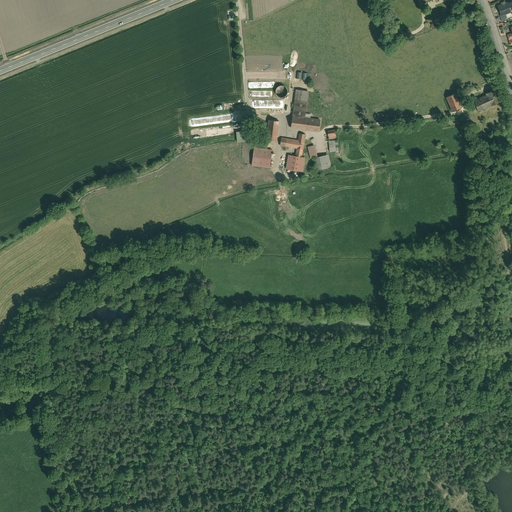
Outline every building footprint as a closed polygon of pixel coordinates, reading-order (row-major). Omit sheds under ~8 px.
[(472,6),(469,0),(468,0),(462,3),(464,10),(472,6)] [(501,4),(496,6),(500,15),(510,11),(511,13),(511,12),(511,0),(510,0),(505,2),(505,1),(500,3),(501,4)] [(288,88),(287,86),(285,85),(282,85),(279,86),(278,87),(277,90),(276,92),(277,94),(279,96),(281,97),(283,97),(286,96),(288,95),(289,93),(289,90),(288,88)] [(294,115),(306,117),(310,90),(297,89),(293,115),(294,115)] [(472,101),(477,111),(489,106),(489,107),(499,103),(494,90),(484,94),(484,96),(472,101)] [(455,92),(445,97),(451,111),(461,107),(455,92)] [(292,128),(320,132),(322,119),(312,118),(306,117),(294,115),(292,128)] [(278,141),(280,121),(269,119),(267,140),(278,141)] [(336,129),(329,130),(330,140),(338,139),(337,139),(336,129)] [(297,156),(303,156),(307,134),(300,133),(299,140),(283,138),(281,146),(298,149),(297,156)] [(336,141),(330,141),(331,153),(337,152),(337,145),(340,145),(339,143),(336,143),(336,141)] [(270,168),(273,150),(256,147),(253,166),(270,168)] [(316,157),(319,157),(317,148),(309,150),(311,158),(316,157)] [(297,156),(289,154),(287,169),(304,172),(307,157),(303,156),(297,156)] [(328,168),(332,167),(329,154),(319,157),(316,157),(319,170),(328,168)]
